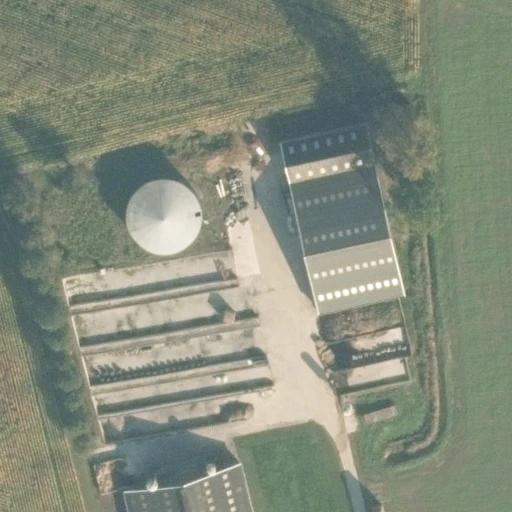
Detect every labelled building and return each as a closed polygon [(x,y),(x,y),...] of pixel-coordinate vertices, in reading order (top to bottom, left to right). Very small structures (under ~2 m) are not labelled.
[(318,310),(404,290),(366,120),(280,139),(318,310)] [(156,201),(155,199),(138,202),(146,247),(197,238),(189,195),(156,201)] [(399,354),(336,367),(341,389),(414,374),(405,326),(394,328),(399,354)] [(129,405),(191,401),(190,382),(128,385),(129,405)] [(125,486),(131,511),(250,511),(237,458),(125,486)] [(125,511),(122,498),(97,504),(98,511),(125,511)]
